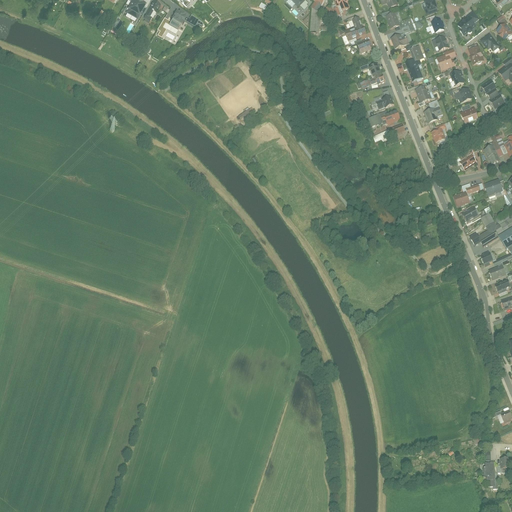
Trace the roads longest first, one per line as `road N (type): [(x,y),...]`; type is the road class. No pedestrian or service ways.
road 1 (residential): [(436,183),(502,369)]
road 2 (residential): [(365,0),(436,183)]
